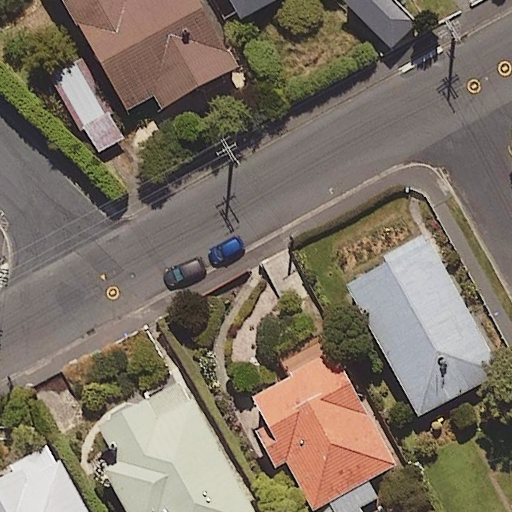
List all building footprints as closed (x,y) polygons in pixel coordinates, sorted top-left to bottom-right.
[(155,97),(163,111),(238,68),(198,0),(66,0),(130,111),(155,97)] [(230,0),(241,21),(280,0),(230,0)] [(391,50),(419,23),(396,0),(347,0),(345,3),(391,50)] [(124,139),(76,64),(52,80),(100,154),(124,139)] [(348,287),(419,419),(502,374),(431,242),(348,287)] [(279,473),(291,465),(317,509),(329,502),(335,511),(370,511),(381,506),(367,483),(398,465),(332,356),(254,403),(267,425),(255,433),(279,473)] [(256,511),(185,381),(102,426),(123,465),(107,474),(127,511),(256,511)] [(0,511),(87,511),(55,453),(0,483),(0,511)]
